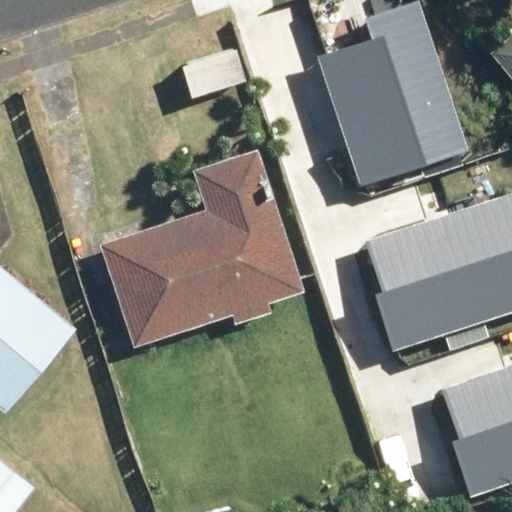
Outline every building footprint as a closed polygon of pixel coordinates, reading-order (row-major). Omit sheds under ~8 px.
[(321,48),(359,175),(465,143),(422,0),(398,0),(368,9),(375,32),(321,48)] [(511,28),(491,46),(511,71),(511,28)] [(249,70),(178,85),(186,123),(257,108),(249,70)] [(210,205),(108,241),(144,341),(235,309),(239,321),(278,307),(274,296),(314,281),(264,140),(196,164),(210,205)] [(511,182),(365,231),(400,336),(511,299),(511,182)] [(0,254),(0,395),(13,405),(81,320),(0,254)] [(511,355),(441,378),(476,484),(511,471),(511,355)] [(0,452),(0,511),(16,511),(39,483),(0,452)]
